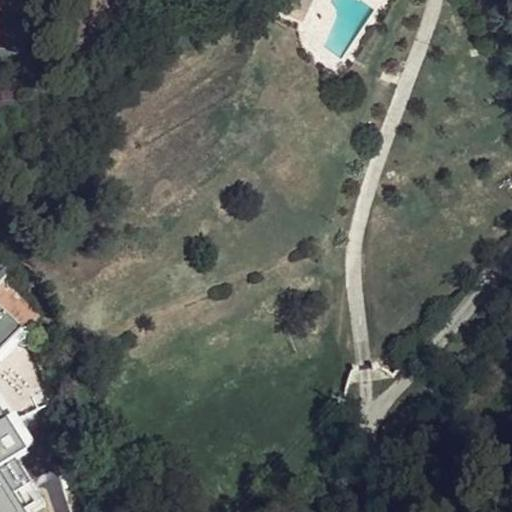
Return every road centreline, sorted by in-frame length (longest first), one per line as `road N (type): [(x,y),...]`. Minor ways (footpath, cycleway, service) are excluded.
road 1 (residential): [(366,409),(352,230),(436,0)]
road 2 (residential): [(366,409),(511,259)]
